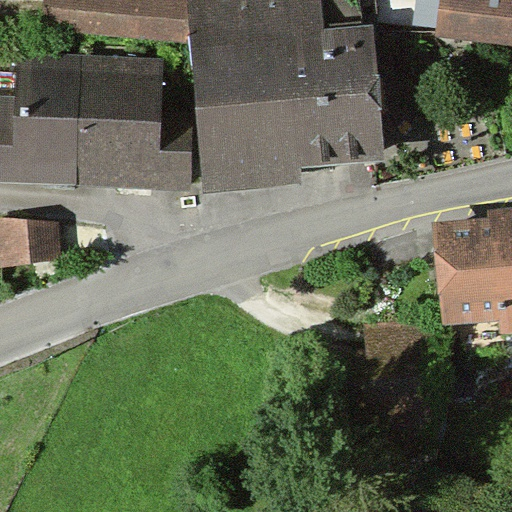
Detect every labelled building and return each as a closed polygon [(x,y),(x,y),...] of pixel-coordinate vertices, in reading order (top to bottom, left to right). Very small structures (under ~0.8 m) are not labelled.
[(195,0),(185,1),(177,0),(41,0),(40,33),(190,42),(205,198),(302,191),(302,175),(386,168),(372,18),(363,19),(360,0),(195,0)] [(511,0),(439,0),(433,39),(511,48),(511,0)] [(164,61),(18,56),(17,98),(0,97),(0,187),(74,189),(75,203),(158,206),(158,194),(192,196),(193,116),(163,117),(164,61)] [(419,227),(424,278),(429,327),(490,321),(492,340),(511,338),(511,211),(479,214),(479,221),(419,227)] [(59,224),(0,219),(0,269),(61,262),(59,224)] [(426,322),(359,328),(370,438),(436,432),(426,322)]
